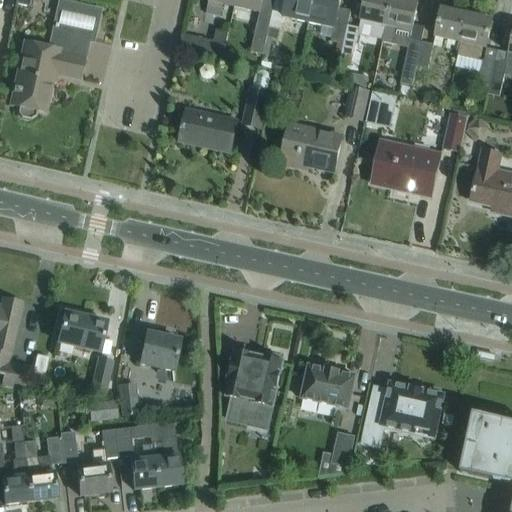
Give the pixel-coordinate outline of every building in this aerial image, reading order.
[(15,0),(15,5),(30,8),(31,0),(15,0)] [(234,8),(235,0),(209,0),(206,14),(220,17),(223,5),(234,8)] [(269,28),(275,2),(264,0),(235,0),(234,8),(259,13),(250,53),(262,56),(267,37),(268,28),(269,28)] [(308,24),(313,0),(287,0),(286,4),(275,2),(269,28),(279,31),(281,31),(283,18),(308,24)] [(343,45),(347,26),(349,18),(337,16),(340,0),(313,0),(308,24),(333,29),(331,42),(343,45)] [(382,43),(391,0),(365,0),(360,21),(385,27),(382,43)] [(398,0),(391,0),(382,43),(408,49),(410,41),(413,24),(418,4),(398,0)] [(91,42),(98,11),(58,1),(47,49),(38,47),(24,44),(13,94),(10,106),(44,114),(52,74),(78,80),(87,41),(91,42)] [(460,44),(466,15),(441,10),(435,38),(460,44)] [(495,59),(496,53),(496,51),(485,49),(491,21),(466,15),(460,44),(457,57),(482,62),(478,80),(490,83),(495,59)] [(347,26),(343,45),(339,62),(351,65),(359,29),(347,26)] [(268,28),(267,37),(277,39),(279,31),(269,28),(268,28)] [(223,59),(228,34),(216,31),(213,42),(200,39),(197,53),(223,59)] [(511,64),(511,39),(508,56),(496,53),(495,59),(490,83),(487,95),(499,97),(502,81),(506,63),(511,64)] [(411,87),(421,43),(410,41),(400,85),(411,87)] [(421,43),(411,87),(412,87),(416,66),(427,68),(432,45),(421,43)] [(250,88),(242,125),(260,129),(268,92),(267,91),(269,81),(269,77),(267,74),(264,72),(260,72),(256,74),(255,78),(252,88),(250,88)] [(408,101),(410,89),(401,87),(399,99),(408,101)] [(366,92),(352,88),(345,118),(360,121),(366,92)] [(372,94),(365,124),(389,129),(396,99),(372,94)] [(237,122),(206,115),(186,111),(179,143),(196,147),(197,143),(209,146),(208,150),(230,154),(234,135),(237,122)] [(458,151),(464,121),(450,118),(443,148),(458,151)] [(289,126),(284,146),(280,166),(298,170),(299,166),(334,174),(342,138),(289,126)] [(382,143),(377,163),(373,182),(395,187),(395,183),(411,186),(409,194),(430,199),(439,156),(382,143)] [(475,182),(471,202),(506,210),(505,216),(511,217),(511,176),(495,173),(497,163),(499,154),(482,150),(480,160),(475,182)] [(0,385),(25,391),(30,369),(7,364),(10,353),(21,304),(2,300),(0,310),(0,385)] [(63,314),(59,333),(57,342),(99,352),(105,323),(63,314)] [(146,334),(139,365),(172,372),(179,341),(146,334)] [(233,400),(228,421),(247,425),(252,404),(271,408),(276,388),(280,375),(279,374),(282,361),(278,360),(275,357),(267,355),(263,357),(263,359),(262,359),(262,360),(254,358),(254,357),(253,357),(254,355),(235,351),(232,364),(231,364),(228,378),(234,379),(230,399),(233,400)] [(35,356),(31,376),(42,378),(46,358),(35,356)] [(102,396),(110,361),(97,358),(89,393),(102,396)] [(300,378),(296,397),(302,399),(302,400),(348,410),(355,378),(338,374),(338,373),(326,370),(326,371),(309,367),(306,379),(300,378)] [(119,387),(122,417),(137,415),(134,385),(119,387)] [(371,406),(362,445),(378,448),(383,426),(407,432),(408,426),(435,432),(442,397),(438,396),(437,393),(430,391),(427,394),(422,393),(422,392),(410,389),(410,390),(390,385),(385,409),(371,406)] [(115,403),(88,406),(90,421),(116,419),(115,403)] [(511,509),(510,511),(511,511),(511,424),(473,415),(460,474),(511,485),(511,509)] [(150,427),(151,436),(152,445),(158,488),(180,485),(173,424),(150,427)] [(130,439),(151,436),(150,427),(114,431),(117,458),(132,456),(130,439)] [(104,460),(117,458),(114,431),(101,433),(103,451),(91,452),(93,468),(76,470),(77,477),(79,497),(109,493),(106,465),(105,466),(104,460)] [(73,433),(59,435),(60,439),(63,465),(77,463),(73,433)] [(338,435),(332,464),(347,468),(354,438),(338,435)] [(60,439),(45,441),(48,466),(63,465),(60,439)] [(23,443),(30,503),(55,500),(52,472),(38,474),(36,459),(34,459),(32,442),(23,443)] [(4,506),(30,503),(23,443),(12,445),(14,462),(11,462),(13,477),(0,478),(4,506)] [(133,491),(158,488),(152,445),(142,447),(143,460),(129,461),(133,491)]
